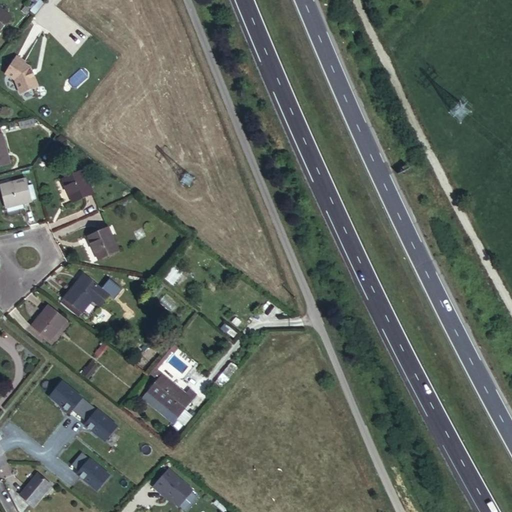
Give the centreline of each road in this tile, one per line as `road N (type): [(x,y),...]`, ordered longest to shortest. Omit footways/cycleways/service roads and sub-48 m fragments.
road 1 (motorway): [(245,0),(417,379),(490,511)]
road 2 (unclassified): [(400,511),(186,0)]
road 3 (motorway): [(511,436),(413,246),(304,0)]
road 4 (track): [(511,311),(442,179)]
